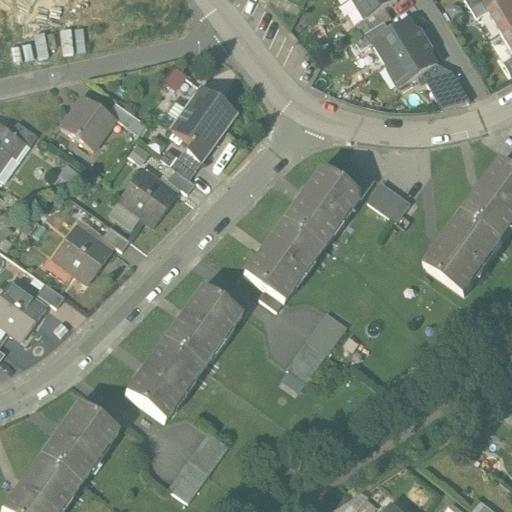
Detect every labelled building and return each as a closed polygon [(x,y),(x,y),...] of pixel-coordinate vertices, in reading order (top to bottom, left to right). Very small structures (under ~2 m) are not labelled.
[(394,0),(354,0),(352,2),(365,24),(385,11),(397,4),(394,0)] [(490,0),(467,0),(464,2),(470,13),(490,0)] [(507,4),(504,0),(490,0),(470,13),(476,22),(487,16),(507,4)] [(511,0),(507,4),(487,16),(500,38),(511,30),(511,0)] [(391,22),(385,11),(365,24),(355,31),(361,41),(385,25),(391,22)] [(391,36),(385,25),(361,41),(354,45),(360,54),(372,47),(391,36)] [(391,36),(372,47),(385,69),(426,44),(421,35),(414,32),(409,25),(391,36)] [(511,30),(500,38),(511,56),(511,30)] [(426,44),(385,69),(399,91),(436,68),(431,60),(432,53),(426,44)] [(511,74),(511,60),(503,67),(509,76),(511,74)] [(194,100),(168,136),(189,150),(184,157),(200,169),(236,118),(221,107),(215,115),(194,100)] [(83,101),(75,113),(62,133),(60,131),(59,133),(93,157),(94,155),(91,152),(103,133),(108,137),(115,126),(116,124),(108,118),(83,101)] [(115,108),(108,118),(116,124),(115,126),(137,141),(145,130),(115,108)] [(18,128),(10,138),(23,148),(29,152),(37,140),(18,128)] [(0,130),(0,165),(6,157),(13,162),(23,148),(10,138),(0,130)] [(139,149),(132,161),(145,169),(153,157),(139,149)] [(184,157),(182,156),(170,173),(173,175),(188,186),(200,169),(184,157)] [(374,182),(346,162),(332,182),(358,200),(360,201),(374,182)] [(511,173),(500,165),(462,217),(500,245),(511,228),(511,173)] [(58,183),(75,196),(91,188),(66,170),(58,183)] [(332,182),(319,173),(281,226),(319,254),(358,200),(332,182)] [(173,175),(166,185),(185,199),(193,189),(188,186),(173,175)] [(165,194),(139,176),(118,204),(140,220),(138,221),(152,231),(175,199),(167,193),(165,194)] [(381,186),(367,206),(396,226),(409,206),(381,186)] [(500,245),(462,217),(423,268),(462,297),(500,245)] [(319,254),(281,226),(243,278),(264,293),(281,306),(319,254)] [(101,250),(75,232),(76,231),(74,230),(50,263),(52,264),(54,262),(74,276),(72,279),(85,289),(110,255),(102,249),(101,250)] [(109,232),(101,242),(120,256),(128,245),(109,232)] [(33,307),(7,290),(9,288),(7,287),(0,296),(0,327),(8,333),(6,336),(20,346),(43,312),(34,306),(33,307)] [(42,288),(35,298),(55,313),(62,302),(42,288)] [(237,320),(200,293),(162,345),(199,373),(209,360),(207,358),(227,331),(228,332),(237,320)] [(275,315),(281,306),(264,293),(257,302),(275,315)] [(346,330),(327,316),(285,373),(305,387),(346,330)] [(162,345),(123,399),(161,426),(171,413),(169,411),(188,385),(190,386),(199,373),(162,345)] [(115,437),(76,409),(39,461),(77,489),(87,477),(84,475),(103,448),(106,450),(115,437)] [(228,453),(206,440),(166,496),(186,510),(228,453)] [(77,489),(39,461),(1,511),(57,511),(65,501),(68,503),(77,489)] [(367,503),(359,511),(377,511),(367,503)]
